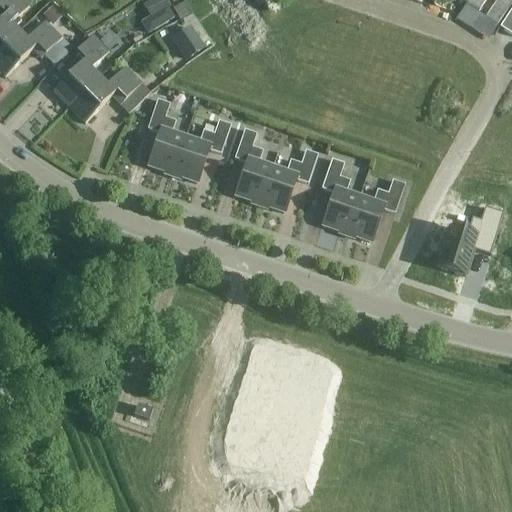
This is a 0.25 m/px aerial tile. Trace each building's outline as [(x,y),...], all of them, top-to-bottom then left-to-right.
[(30,8),(21,0),(5,0),(0,5),(0,18),(2,21),(0,22),(0,53),(20,34),(15,29),(22,23),(19,20),(30,8)] [(470,0),(468,4),(480,12),(487,0),(470,0)] [(511,4),(511,0),(498,0),(486,19),(498,27),(511,4)] [(174,10),(180,21),(192,14),(185,3),(174,10)] [(52,8),(43,16),(50,24),(59,15),(52,8)] [(154,16),(161,28),(174,20),(167,8),(154,16)] [(511,36),(511,10),(500,29),(511,36)] [(42,61),(62,40),(46,24),(28,42),(20,34),(0,53),(0,74),(6,80),(33,52),(42,61)] [(206,51),(191,28),(171,42),(186,64),(206,51)] [(70,110),(100,80),(92,72),(110,54),(93,37),(73,58),(82,66),(54,94),(70,110)] [(122,106),(142,86),(126,69),(108,87),(100,80),(70,110),(86,125),(113,98),(122,106)] [(173,177),(187,138),(173,133),(176,123),(166,119),(170,106),(158,102),(148,131),(160,135),(149,168),(173,177)] [(221,156),(231,127),(219,123),(215,136),(204,133),(200,143),(187,138),(173,177),(198,185),(210,152),(221,156)] [(261,207),(274,168),(260,163),(264,153),(253,149),(257,136),(245,132),(235,161),(247,165),(236,198),(261,207)] [(309,186),(318,157),(306,153),(302,166),(291,162),(288,173),(274,168),(261,207),(285,215),(297,182),(309,186)] [(348,236),(361,198),(347,193),(351,183),(340,179),(345,166),(332,162),(322,191),(334,195),(323,228),(348,236)] [(396,216),(405,187),(393,183),(389,196),(378,192),(375,202),(361,198),(348,236),(372,245),(384,212),(396,216)] [(450,229),(438,269),(465,278),(473,253),(490,258),(503,216),(485,210),(481,222),(472,220),(467,234),(450,229)] [(138,336),(127,332),(121,352),(131,356),(138,336)] [(153,412),(138,407),(135,417),(150,422),(153,412)]
